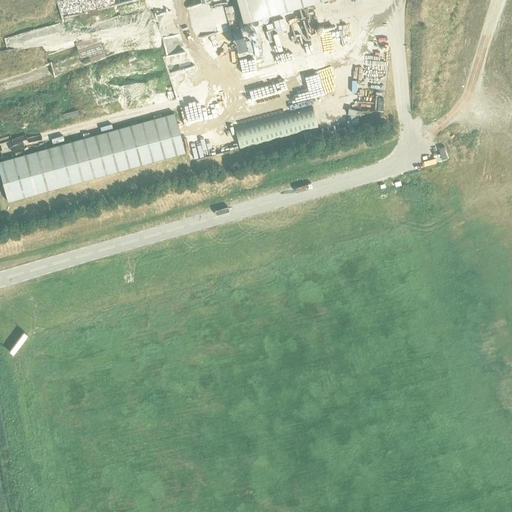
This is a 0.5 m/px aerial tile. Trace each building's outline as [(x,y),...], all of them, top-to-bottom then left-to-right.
[(236,0),(242,21),(317,0),(236,0)] [(279,30),(289,28),(286,16),(276,19),(279,30)] [(90,49),(101,45),(97,34),(79,41),(85,57),(92,54),(90,49)] [(368,58),(368,69),(372,69),(371,87),(387,88),(388,59),(368,58)] [(155,63),(157,71),(165,68),(162,61),(155,63)] [(315,70),(314,66),(287,72),(291,90),(287,91),(289,102),(337,91),(336,85),(342,84),(338,65),(315,70)] [(235,128),(240,149),(318,128),(312,107),(235,128)] [(352,107),(351,121),(359,121),(360,107),(352,107)] [(0,161),(0,174),(8,202),(185,152),(174,113),(0,161)] [(385,251),(329,263),(355,390),(346,392),(349,405),(358,403),(370,462),(361,464),(363,477),(373,475),(380,511),(511,511),(511,212),(456,224),(460,245),(387,260),(385,251)] [(47,343),(36,346),(48,401),(58,399),(81,511),(318,511),(288,366),(214,381),(194,284),(41,315),(47,343)]
